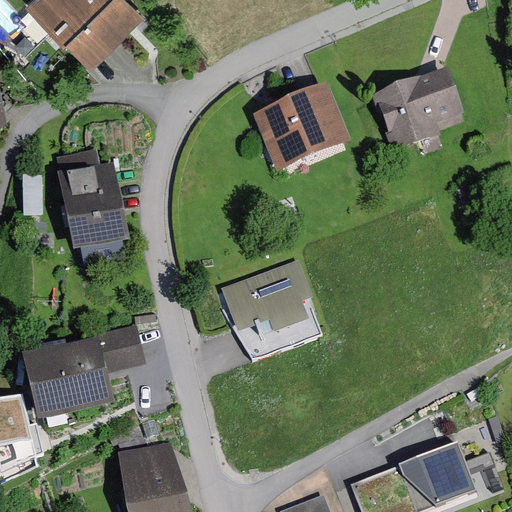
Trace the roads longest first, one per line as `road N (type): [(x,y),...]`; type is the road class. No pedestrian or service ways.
road 1 (residential): [(224,510),(167,272),(159,214),(171,142),(184,110),(220,76),(387,0)]
road 2 (unclassified): [(224,510),(511,356)]
